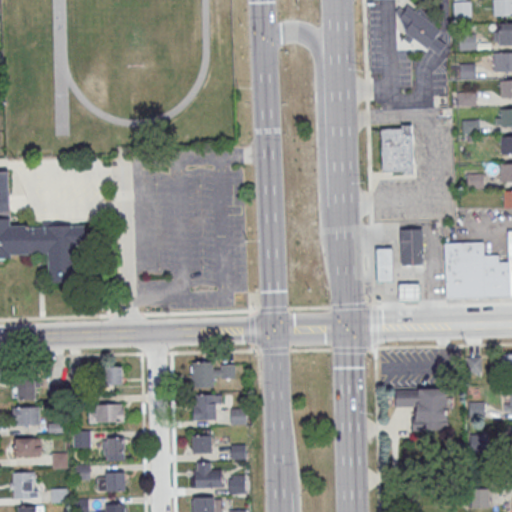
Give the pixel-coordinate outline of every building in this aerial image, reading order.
[(454,0),(471,0),(471,16),(455,17),(454,0)] [(511,0),(495,0),(495,15),(511,14),(511,0)] [(511,44),(511,22),(495,23),(495,44),(511,44)] [(459,33),(476,33),(476,49),(460,50),(459,33)] [(511,52),(494,53),(494,71),(511,70),(511,52)] [(459,63),(476,62),(476,79),(460,79),(459,63)] [(511,79),(500,80),(501,98),(511,97),(511,79)] [(457,92),(476,91),(476,105),(458,106),(457,92)] [(511,107),(501,108),(502,126),(511,125),(511,107)] [(463,119),(480,119),(480,133),(463,133),(463,119)] [(414,172),(414,124),(381,124),(381,172),(414,172)] [(511,135),(501,136),(502,154),(511,153),(511,135)] [(511,162),(501,163),(502,181),(511,180),(511,162)] [(0,171),(0,255),(47,255),(47,280),(73,280),(73,246),(85,246),(85,225),(9,226),(9,171),(0,171)] [(468,173),(484,172),(485,188),(468,189),(468,173)] [(511,206),(511,189),(503,189),(503,207),(511,206)] [(424,263),(402,264),(400,228),(423,227),(424,263)] [(445,242),(445,297),(511,296),(511,230),(508,230),(508,261),(498,261),(498,253),(484,253),(484,241),(445,242)] [(394,281),(393,246),(376,246),(377,282),(394,281)] [(421,300),(421,282),(399,282),(399,300),(421,300)] [(502,370),(511,369),(511,353),(502,353),(502,370)] [(214,387),(214,378),(235,378),(235,362),(192,362),(192,387),(214,387)] [(123,365),(103,365),(103,384),(123,384),(123,365)] [(17,398),(41,398),(41,376),(17,376),(17,398)] [(447,430),(447,388),(395,388),(395,407),(414,407),(414,430),(447,430)] [(193,419),(218,419),(218,393),(193,393),(193,419)] [(124,403),(88,403),(88,421),(124,421),(124,403)] [(40,406),(14,406),(14,424),(40,424),(40,406)] [(247,422),(247,408),(231,408),(231,422),(247,422)] [(91,447),(91,429),(72,429),(72,447),(91,447)] [(192,452),(211,452),(211,433),(192,433),(192,452)] [(126,459),(126,436),(107,436),(107,459),(126,459)] [(42,437),(14,437),(14,455),(42,455),(42,437)] [(245,444),(230,444),(230,458),(245,458),(245,444)] [(52,467),(68,467),(68,451),(52,451),(52,467)] [(221,487),(221,470),(211,470),(211,462),(192,462),(192,487),(221,487)] [(74,479),(89,479),(89,464),(74,464),(74,479)] [(127,490),(127,471),(105,471),(105,473),(98,473),(98,490),(127,490)] [(11,472),(11,497),(36,497),(36,472),(11,472)] [(228,493),(246,493),(246,474),(228,474),(228,493)] [(488,507),(488,488),(472,488),(472,507),(488,507)] [(193,511),(218,511),(219,497),(193,497),(193,511)] [(126,511),(127,502),(105,503),(105,511),(93,511),(92,511),(126,511)]
